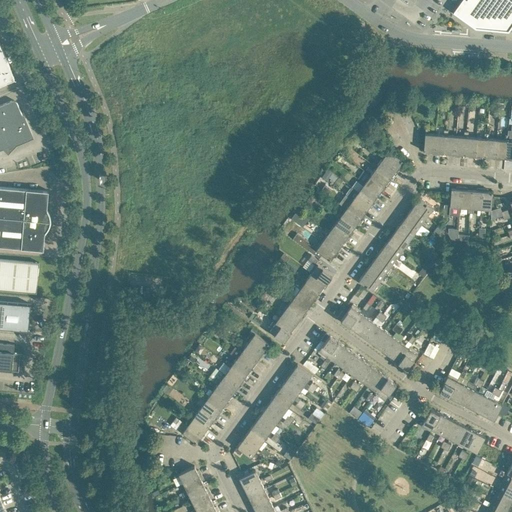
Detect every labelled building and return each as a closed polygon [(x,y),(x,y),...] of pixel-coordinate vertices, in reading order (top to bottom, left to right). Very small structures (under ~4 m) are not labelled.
[(511,0),(465,0),(456,13),(475,27),(499,29),(507,30),(507,31),(508,31),(511,25),(511,0)] [(0,84),(14,78),(0,44),(0,43),(0,84)] [(22,115),(17,102),(17,101),(16,101),(16,100),(15,100),(14,100),(13,100),(12,100),(0,104),(0,149),(5,147),(8,150),(15,142),(31,136),(22,115)] [(434,154),(436,133),(428,133),(428,127),(425,127),(423,150),(430,151),(430,153),(434,154)] [(444,152),(446,129),(444,129),(443,134),(436,133),(434,154),(437,154),(437,151),(444,152)] [(454,155),(456,135),(448,134),(448,129),(446,129),(444,152),(450,152),(450,155),(454,155)] [(464,154),(466,131),(464,131),(464,136),(456,135),(454,155),(457,155),(458,153),(464,154)] [(474,157),(476,137),(468,136),(468,131),(466,131),(464,154),(471,154),(471,157),(474,157)] [(485,155),(487,133),(485,132),(484,137),(476,137),(474,157),(478,157),(478,155),(485,155)] [(495,159),(496,138),(488,138),(489,133),(487,133),(485,155),(491,156),(491,158),(495,159)] [(505,157),(507,134),(505,134),(505,139),(496,138),(495,159),(498,159),(498,156),(505,157)] [(403,160),(395,154),(385,147),(383,149),(387,152),(382,158),(398,170),(401,167),(399,166),(403,160)] [(398,170),(382,158),(378,164),(374,162),(372,163),(391,177),(395,171),(396,172),(398,170)] [(391,177),(372,163),(371,165),(375,168),(370,175),(387,186),(389,184),(387,182),(391,177)] [(387,186),(370,175),(366,181),(362,178),(360,180),(379,193),(383,188),(384,189),(387,186)] [(358,191),(375,203),(377,200),(375,199),(379,193),(360,180),(359,182),(363,185),(358,191)] [(0,215),(50,220),(50,219),(50,217),(50,216),(50,214),(49,213),(49,212),(48,210),(47,209),(47,208),(48,190),(0,185),(0,215)] [(327,194),(331,189),(324,185),(321,189),(327,194)] [(351,186),(345,194),(348,196),(367,210),(371,205),(372,206),(375,203),(358,191),(351,186)] [(449,210),(449,215),(460,216),(460,206),(462,186),(458,186),(458,188),(451,188),(451,192),(450,205),(449,210)] [(470,212),(472,189),(465,189),(465,186),(462,186),(460,206),(468,207),(468,212),(470,212)] [(481,208),(482,188),(478,187),(478,190),(472,189),(470,212),(472,212),(473,207),(481,208)] [(491,214),(492,195),(492,191),(486,190),(486,188),(482,188),(481,208),(488,209),(488,213),(491,214)] [(367,210),(348,196),(345,194),(339,202),(346,207),(363,219),(365,216),(363,215),(367,210)] [(434,208),(419,197),(413,205),(427,216),(434,208)] [(427,216),(413,205),(407,214),(421,224),(427,216)] [(363,219),(346,207),(342,214),(337,211),(336,213),(355,226),(359,221),(360,222),(363,219)] [(355,226),(336,213),(335,215),(339,218),(334,224),(351,236),(353,233),(351,231),(355,226)] [(421,224),(407,214),(401,222),(415,233),(421,224)] [(50,221),(50,220),(0,215),(0,245),(43,249),(45,230),(46,229),(47,228),(48,227),(48,226),(49,225),(49,223),(50,221)] [(415,233),(401,222),(395,230),(409,241),(415,233)] [(351,236),(334,224),(329,230),(325,227),(324,229),(343,243),(347,237),(348,239),(351,236)] [(444,230),(437,225),(432,232),(439,237),(444,230)] [(459,228),(448,227),(448,232),(451,239),(458,239),(459,228)] [(343,243),(324,229),(323,231),(327,234),(322,240),(338,252),(341,249),(339,248),(343,243)] [(409,241),(395,230),(389,238),(403,249),(409,241)] [(338,252),(322,240),(317,247),(313,244),(312,245),(308,242),(309,241),(297,232),(293,238),(319,257),(322,253),(330,259),(334,254),(336,255),(338,252)] [(403,249),(389,238),(383,246),(397,257),(403,249)] [(397,257),(383,246),(377,255),(391,265),(397,257)] [(433,250),(429,255),(434,259),(438,253),(433,250)] [(311,254),(308,259),(314,264),(309,270),(311,272),(312,271),(328,284),(330,281),(328,279),(332,274),(316,262),(317,260),(318,259),(311,254)] [(391,265),(377,255),(371,263),(385,274),(391,265)] [(39,262),(0,258),(0,288),(36,292),(39,262)] [(385,274),(371,263),(365,271),(379,282),(385,274)] [(427,270),(421,266),(418,272),(423,276),(427,270)] [(312,271),(311,272),(307,278),(303,275),(302,277),(320,290),(324,285),(326,286),(328,284),(312,271)] [(379,282),(365,271),(359,280),(373,290),(379,282)] [(420,282),(424,277),(419,273),(415,278),(420,282)] [(320,290),(302,277),(300,278),(304,281),(300,288),(316,300),(318,297),(316,296),(320,290)] [(151,285),(130,282),(129,290),(150,293),(151,285)] [(415,288),(410,284),(406,289),(411,293),(415,288)] [(316,300),(300,288),(295,294),(291,292),(290,293),(308,307),(312,301),(314,303),(316,300)] [(308,307),(290,293),(288,295),(292,298),(288,304),(304,316),(306,313),(304,312),(308,307)] [(0,326),(28,329),(31,303),(0,300),(0,326)] [(360,310),(360,311),(362,309),(352,302),(346,311),(343,309),(337,316),(349,325),(360,310)] [(304,316),(288,304),(283,311),(279,308),(277,310),(296,323),(300,318),(302,319),(304,316)] [(296,323),(277,310),(276,312),(280,315),(276,321),(275,321),(292,333),(294,330),(292,328),(296,323)] [(368,317),(360,311),(360,310),(349,325),(357,331),(368,317)] [(256,314),(254,318),(260,323),(263,319),(256,314)] [(366,337),(376,323),(368,317),(357,331),(366,337)] [(275,321),(274,319),(267,328),(284,340),(288,334),(290,336),(292,333),(275,321)] [(374,343),(384,329),(376,323),(366,337),(374,343)] [(270,343),(261,337),(251,329),(249,331),(253,334),(249,340),(265,352),(267,350),(265,348),(270,343)] [(382,349),(393,335),(384,329),(374,343),(382,349)] [(327,355),(338,340),(326,332),(314,348),(327,357),(328,355),(327,355)] [(390,355),(401,341),(393,335),(382,349),(390,355)] [(265,352),(249,340),(244,347),(240,344),(239,346),(257,359),(261,354),(263,355),(265,352)] [(336,361),(346,346),(338,340),(327,355),(328,355),(336,361)] [(409,347),(408,346),(401,341),(390,355),(398,361),(409,347)] [(0,368),(19,370),(20,352),(13,352),(14,344),(0,342),(0,368)] [(410,345),(408,346),(409,347),(398,361),(410,370),(415,363),(412,360),(419,351),(410,345)] [(253,364),(257,359),(239,346),(237,348),(241,351),(237,357),(253,369),(255,366),(253,364)] [(344,367),(355,352),(346,346),(336,361),(344,367)] [(352,373),(363,358),(355,352),(344,367),(352,373)] [(253,369),(237,357),(232,363),(228,360),(227,362),(245,376),(249,370),(251,372),(253,369)] [(490,360),(484,357),(481,362),(483,363),(481,365),(486,367),(490,360)] [(361,379),(371,364),(363,358),(352,373),(361,379)] [(245,376),(227,362),(225,364),(229,367),(225,373),(241,385),(243,382),(241,381),(245,376)] [(312,374),(306,369),(298,363),(291,372),(306,382),(312,374)] [(369,385),(379,370),(371,364),(361,379),(369,385)] [(241,385),(225,373),(215,366),(209,375),(213,377),(233,392),(237,387),(239,388),(241,385)] [(377,391),(388,376),(379,370),(369,385),(377,390),(376,391),(377,391)] [(306,382),(291,372),(285,380),(300,390),(306,382)] [(457,379),(457,380),(458,378),(448,373),(443,383),(439,381),(435,389),(448,396),(457,379)] [(399,385),(388,376),(377,391),(376,391),(375,392),(384,399),(391,390),(394,392),(399,385)] [(233,392),(213,377),(206,385),(213,390),(229,402),(231,399),(229,397),(233,392)] [(477,385),(480,379),(477,377),(474,383),(468,380),(466,384),(457,400),(466,405),(475,389),(477,385)] [(457,400),(466,384),(457,380),(457,379),(448,396),(457,400)] [(300,390),(285,380),(279,388),(294,399),(300,390)] [(502,381),(499,388),(495,394),(499,396),(506,383),(502,381)] [(294,399),(279,388),(273,396),(288,407),(294,399)] [(475,410),(484,394),(475,389),(466,405),(475,410)] [(229,402),(213,390),(208,396),(204,393),(203,395),(221,409),(225,403),(227,405),(229,402)] [(484,414),(493,398),(484,394),(475,410),(484,414)] [(221,409),(203,395),(201,397),(205,400),(201,406),(217,418),(219,415),(217,414),(221,409)] [(288,407),(273,396),(267,405),(282,415),(288,407)] [(494,419),(502,403),(493,398),(484,414),(494,419)] [(503,403),(498,414),(504,417),(510,407),(503,403)] [(282,415),(267,405),(261,413),(276,423),(282,415)] [(431,428),(440,412),(427,405),(423,413),(426,415),(421,425),(431,431),(432,429),(431,428)] [(217,418),(201,406),(196,413),(192,410),(191,412),(209,425),(213,420),(215,421),(217,418)] [(315,413),(320,417),(324,412),(318,408),(315,413)] [(209,425),(191,412),(189,413),(193,416),(189,423),(205,435),(207,432),(205,430),(209,425)] [(440,433),(449,417),(440,412),(431,428),(432,429),(440,433)] [(276,423),(261,413),(255,421),(270,431),(276,423)] [(449,438),(458,421),(449,417),(440,433),(449,438)] [(270,431),(255,421),(249,429),(264,440),(270,431)] [(458,442),(467,426),(458,421),(449,438),(458,442)] [(205,435),(189,423),(184,429),(180,426),(178,428),(197,441),(201,436),(203,437),(205,435)] [(468,447),(476,431),(467,426),(458,442),(468,447)] [(264,440),(249,429),(243,437),(258,448),(264,440)] [(477,452),(485,436),(476,431),(468,447),(477,452)] [(258,448),(243,437),(235,449),(240,453),(243,450),(251,456),(258,448)] [(476,455),(472,463),(478,465),(481,458),(476,455)] [(183,482),(202,473),(200,470),(198,471),(195,465),(174,475),(175,477),(180,475),(183,482)] [(256,469),(255,469),(246,474),(244,470),(238,473),(244,486),(261,478),(256,469)] [(511,473),(507,471),(502,480),(511,485),(511,473)] [(203,476),(202,473),(183,482),(187,489),(182,491),(183,494),(204,483),(201,477),(203,476)] [(265,488),(261,478),(244,486),(249,495),(265,488)] [(511,485),(502,480),(498,489),(511,496),(511,485)] [(192,501),(211,491),(209,488),(207,489),(204,483),(183,494),(184,495),(189,493),(192,501)] [(253,505),(269,497),(265,488),(249,495),(253,505)] [(511,500),(511,496),(498,489),(493,498),(509,506),(511,500)] [(212,495),(211,491),(192,501),(196,507),(191,510),(192,511),(213,502),(210,496),(212,495)] [(457,498),(464,502),(467,497),(459,493),(457,498)] [(261,511),(274,506),(269,497),(253,505),(256,511),(261,511)] [(506,511),(509,506),(493,498),(488,507),(497,511),(506,511)] [(197,511),(215,511),(220,510),(218,506),(216,507),(213,502),(192,511),(196,511),(198,511),(197,511)]
